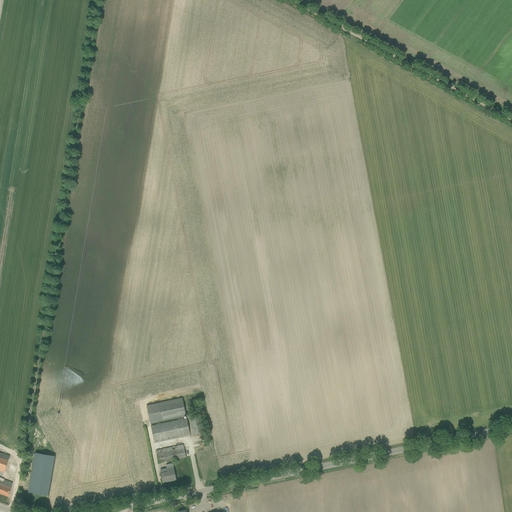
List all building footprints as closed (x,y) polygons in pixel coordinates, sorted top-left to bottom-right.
[(182,398),(147,405),(151,424),(177,418),(179,418),(180,417),(186,416),(182,398)] [(189,418),(193,434),(203,432),(199,416),(189,418)] [(180,417),(179,418),(177,418),(178,420),(150,426),(154,443),(190,435),(186,418),(180,419),(180,417)] [(155,451),(158,463),(186,457),(183,445),(155,451)] [(0,452),(0,475),(3,476),(10,456),(0,452)] [(35,453),(28,492),(48,496),(55,456),(35,453)] [(168,472),(166,472),(161,474),(161,477),(161,478),(162,478),(162,482),(168,480),(168,481),(176,480),(175,475),(172,464),(166,465),(167,470),(168,470),(168,472)] [(0,493),(8,496),(12,483),(4,480),(4,482),(0,480),(0,493)]
